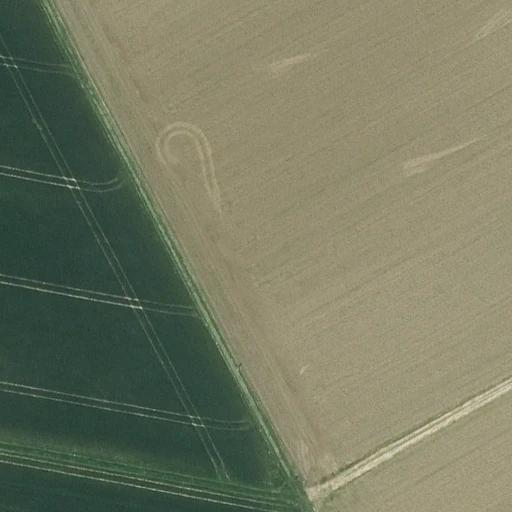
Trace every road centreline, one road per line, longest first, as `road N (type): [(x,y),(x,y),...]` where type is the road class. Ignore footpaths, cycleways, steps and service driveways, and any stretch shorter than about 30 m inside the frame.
road 1 (track): [(299,503),(34,0)]
road 2 (track): [(299,503),(0,447)]
road 3 (track): [(299,503),(511,385)]
